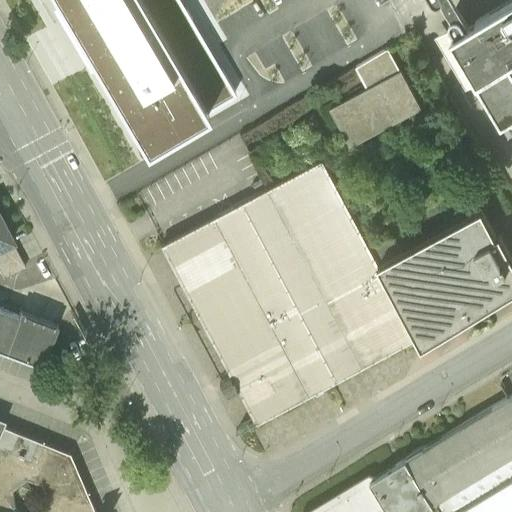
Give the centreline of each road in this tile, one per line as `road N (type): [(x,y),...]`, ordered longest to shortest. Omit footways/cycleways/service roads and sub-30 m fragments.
road 1 (tertiary): [(11,99),(227,505)]
road 2 (unclassified): [(227,505),(511,342)]
